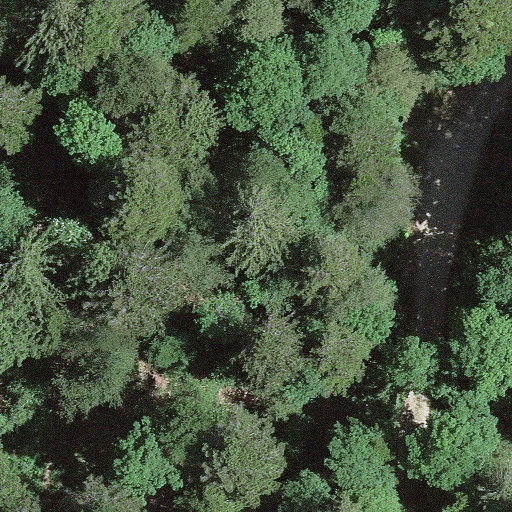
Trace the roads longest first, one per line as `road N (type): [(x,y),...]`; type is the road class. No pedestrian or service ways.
road 1 (track): [(426,511),(454,253),(486,70),(511,38)]
road 2 (track): [(0,34),(41,183),(65,436),(58,511)]
road 3 (track): [(454,253),(265,511)]
